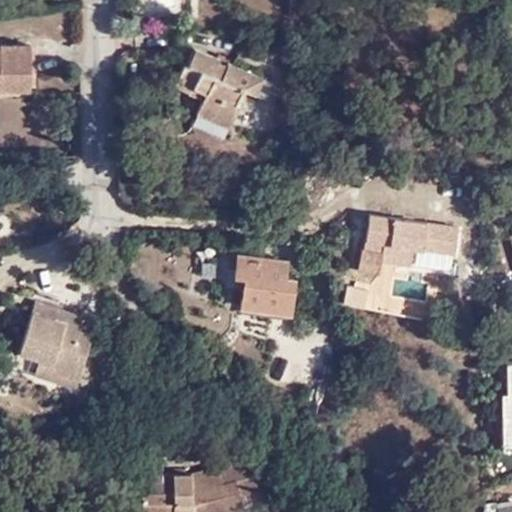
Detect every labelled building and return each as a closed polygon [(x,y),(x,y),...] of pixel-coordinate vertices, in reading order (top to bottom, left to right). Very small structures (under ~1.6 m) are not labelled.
[(294,0),(294,18),(313,20),(314,8),(312,8),(311,0),(294,0)] [(136,15),(136,25),(153,26),(154,16),(136,15)] [(29,83),(27,50),(14,51),(13,45),(0,45),(0,93),(16,94),(16,84),(29,83)] [(210,90),(199,111),(201,112),(195,125),(226,140),(232,127),(234,128),(245,106),(240,103),(246,90),(259,96),(268,80),(234,63),(231,67),(223,63),(225,59),(200,47),(191,64),(186,62),(176,82),(195,91),(199,84),(210,90)] [(268,80),(259,96),(269,102),(277,84),(268,80)] [(29,94),(29,83),(16,84),(16,94),(29,94)] [(383,276),(385,263),(412,267),(415,249),(429,250),(429,243),(458,242),(457,226),(423,225),(373,217),(367,254),(363,254),(360,272),(383,276)] [(240,303),(290,311),(296,279),(287,277),(289,261),(240,252),(235,272),(246,275),(240,303)] [(354,307),(365,309),(368,290),(361,289),(356,288),(355,294),(353,307),(354,307)] [(34,301),(19,352),(38,358),(33,374),(75,387),(93,332),(79,327),(65,323),(68,312),(34,301)] [(83,316),(68,312),(65,323),(79,327),(83,316)] [(19,325),(7,325),(6,338),(19,338),(19,325)] [(503,444),(511,443),(511,357),(501,358),(503,444)] [(172,506),(172,511),(192,511),(192,506),(204,505),(206,511),(223,511),(243,505),(240,495),(259,488),(250,462),(241,458),(195,473),(162,473),(162,474),(162,481),(153,481),(141,481),(141,492),(142,508),(172,506)] [(141,463),(141,481),(153,481),(162,481),(162,474),(162,473),(161,462),(141,463)] [(511,511),(511,498),(497,502),(498,511),(511,511)]
